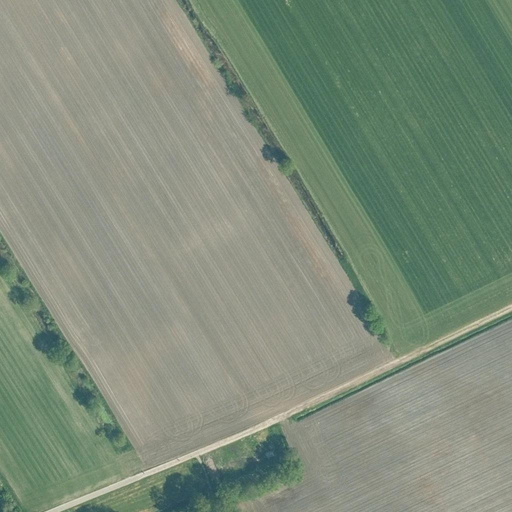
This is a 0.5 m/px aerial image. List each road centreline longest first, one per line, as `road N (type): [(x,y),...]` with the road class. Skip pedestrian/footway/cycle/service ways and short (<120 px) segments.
road 1 (track): [(281,416),(511,307)]
road 2 (unclassified): [(50,511),(281,416)]
